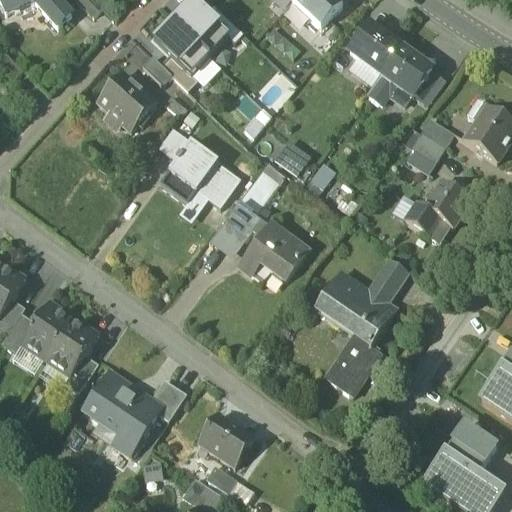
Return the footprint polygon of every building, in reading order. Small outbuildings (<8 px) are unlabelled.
[(35,8),(58,35),(72,22),(52,0),(0,0),(0,4),(7,1),(15,17),(35,8)] [(90,0),(78,0),(75,4),(93,23),(103,13),(90,0)] [(342,10),(331,0),(298,0),(292,7),(321,33),(342,10)] [(7,1),(0,4),(0,7),(6,21),(15,17),(7,1)] [(209,23),(192,6),(173,27),(210,63),(228,43),(229,42),(209,23)] [(218,14),(209,23),(229,42),(228,43),(235,49),(244,39),(218,14)] [(210,63),(173,27),(153,47),(170,63),(191,83),(192,81),(210,63)] [(358,63),(381,80),(400,54),(369,31),(350,57),(358,63)] [(432,77),(400,54),(381,80),(395,90),(413,103),(432,77)] [(0,63),(0,72),(13,87),(23,77),(5,58),(0,63)] [(155,85),(161,91),(171,81),(162,72),(152,63),(143,73),(151,81),(155,85)] [(198,87),(192,81),(191,83),(170,63),(162,72),(171,81),(188,97),(198,87)] [(222,74),(210,63),(192,81),(198,87),(204,93),(222,74)] [(348,76),(372,93),(374,90),(381,80),(358,63),(348,76)] [(445,87),(432,77),(413,103),(426,113),(445,87)] [(159,112),(143,97),(139,93),(126,80),(99,108),(132,139),(159,112)] [(381,80),(374,90),(372,93),(367,99),(381,109),(388,99),(395,90),(381,80)] [(151,81),(139,93),(143,97),(155,85),(151,81)] [(406,112),(413,103),(395,90),(388,99),(406,112)] [(164,111),(181,124),(187,116),(171,103),(164,111)] [(483,128),(492,115),(478,105),(467,122),(477,128),(479,126),(483,128)] [(465,147),(498,168),(511,146),(511,128),(492,115),(483,128),(479,126),(477,128),(465,147)] [(264,131),(254,122),(243,134),(254,143),(264,131)] [(433,125),(423,140),(446,156),(456,141),(433,125)] [(160,155),(171,163),(186,143),(175,134),(160,155)] [(408,150),(414,154),(420,144),(414,140),(408,150)] [(436,170),(446,156),(423,140),(420,144),(414,154),(413,155),(415,156),(436,170)] [(193,148),(186,143),(171,163),(178,169),(193,148)] [(196,197),(220,214),(238,190),(214,173),(217,168),(218,166),(193,148),(178,169),(162,191),(187,210),(196,197)] [(429,182),(436,170),(415,156),(407,167),(429,182)] [(241,186),(217,168),(214,173),(238,190),(241,186)] [(336,177),(324,168),(310,185),(322,194),(336,177)] [(262,176),(240,207),(257,220),(279,189),(262,176)] [(406,227),(429,242),(440,226),(453,234),(471,206),(444,188),(426,215),(418,209),(406,227)] [(406,227),(418,209),(404,200),(393,218),(406,227)] [(224,229),(247,247),(254,239),(264,225),(257,220),(240,207),(224,229)] [(244,274),(265,289),(274,276),(288,286),(309,258),(264,225),(254,239),(264,246),(244,274)] [(234,266),(247,247),(224,229),(210,248),(234,266)] [(386,300),(393,304),(408,280),(388,267),(372,290),(386,300)] [(12,280),(1,273),(0,273),(0,323),(12,305),(26,285),(15,277),(12,280)] [(316,315),(357,342),(358,343),(363,335),(378,345),(396,319),(387,312),(381,308),(386,300),(372,290),(367,299),(339,280),(316,315)] [(381,308),(387,312),(393,304),(386,300),(381,308)] [(0,337),(7,342),(22,319),(25,314),(12,305),(0,323),(0,337)] [(44,366),(71,326),(59,318),(61,315),(50,307),(35,329),(21,351),(22,351),(44,366)] [(314,318),(354,345),(357,342),(316,315),(314,318)] [(35,329),(22,319),(7,342),(2,349),(16,359),(22,351),(21,351),(35,329)] [(86,336),(71,326),(44,366),(48,369),(69,383),(70,384),(85,362),(99,341),(88,333),(86,336)] [(358,343),(357,342),(354,345),(336,372),(326,386),(352,403),(381,361),(371,355),(378,345),(363,335),(358,343)] [(35,380),(44,366),(22,351),(16,359),(12,365),(35,380)] [(511,380),(511,360),(502,374),(511,380)] [(65,390),(78,400),(98,370),(85,362),(70,384),(69,383),(65,390)] [(60,397),(65,390),(69,383),(48,369),(38,382),(60,397)] [(511,380),(502,374),(480,406),(511,426),(511,380)] [(112,449),(130,461),(157,421),(162,414),(150,406),(108,378),(83,416),(100,427),(102,429),(107,422),(123,432),(118,439),(112,449)] [(157,421),(168,428),(187,399),(164,384),(150,406),(162,414),(157,421)] [(107,422),(102,429),(118,439),(123,432),(107,422)] [(199,447),(234,471),(251,445),(216,422),(199,447)] [(110,451),(112,449),(118,439),(102,429),(100,427),(92,439),(110,451)] [(462,470),(481,442),(464,430),(445,459),(462,470)] [(462,470),(445,459),(423,490),(455,511),(494,511),(504,498),(477,480),(496,452),(481,442),(462,470)] [(162,485),(160,469),(143,471),(144,487),(162,485)] [(206,484),(227,498),(235,485),(215,471),(206,484)] [(183,504),(193,511),(207,493),(196,485),(183,504)] [(254,498),(235,485),(227,498),(246,510),(254,498)] [(221,511),(226,505),(207,493),(193,511),(221,511)]
